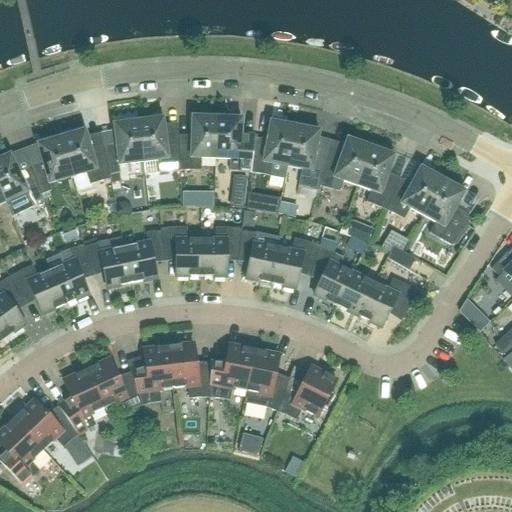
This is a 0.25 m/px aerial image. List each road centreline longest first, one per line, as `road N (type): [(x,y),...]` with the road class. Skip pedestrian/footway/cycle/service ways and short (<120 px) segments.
road 1 (residential): [(0,389),(77,339),(172,314),(274,322),(372,363),(396,364),(425,343),(511,204)]
road 2 (residential): [(0,110),(107,79),(240,73),(369,98),(511,163)]
